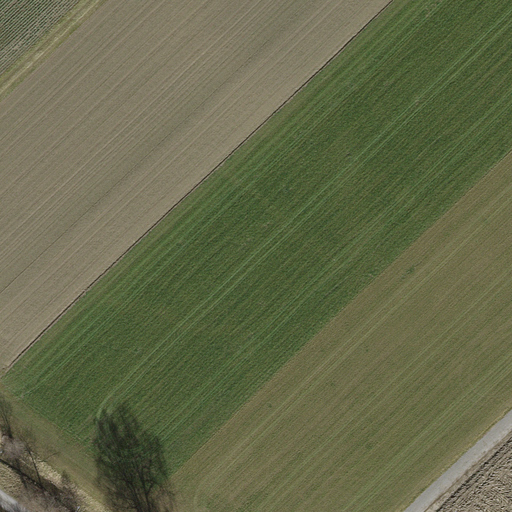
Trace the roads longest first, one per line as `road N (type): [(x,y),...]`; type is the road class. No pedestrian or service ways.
road 1 (track): [(94,0),(0,89)]
road 2 (track): [(511,423),(418,511)]
